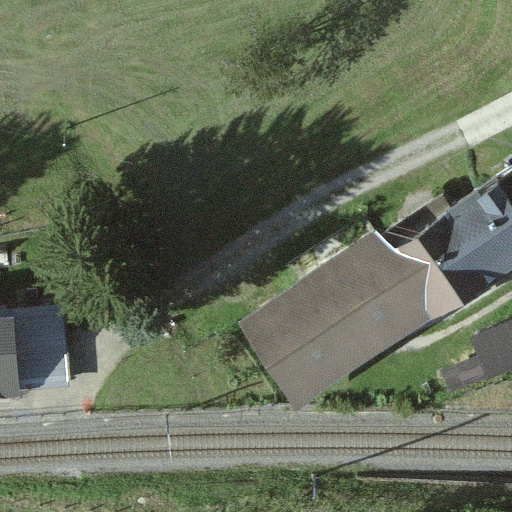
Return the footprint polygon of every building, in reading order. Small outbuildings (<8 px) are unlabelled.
[(511,158),(445,202),(487,266),(511,249),(511,158)] [(376,232),(377,235),(414,292),(424,307),(487,266),(445,202),(436,192),(376,232)] [(414,292),(377,235),(374,237),(298,288),(244,324),(281,381),(414,292)] [(30,379),(29,370),(24,313),(0,314),(0,382),(5,382),(4,380),(8,380),(30,379)] [(511,367),(511,321),(472,337),(480,358),(443,372),(450,392),(511,367)]
